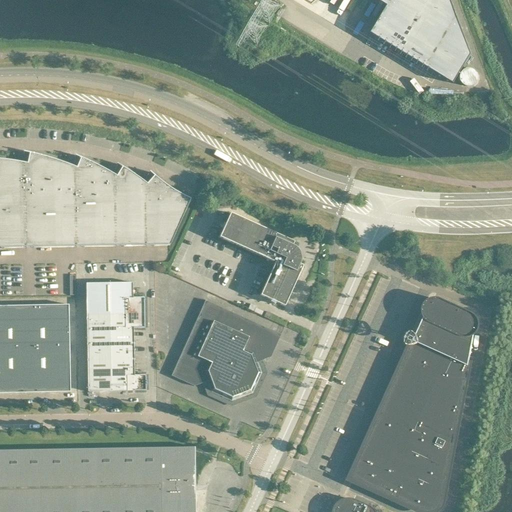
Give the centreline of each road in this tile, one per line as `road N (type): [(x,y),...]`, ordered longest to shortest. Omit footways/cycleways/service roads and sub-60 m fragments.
road 1 (secondary): [(395,193),(310,172),(169,102),(118,86),(0,77)]
road 2 (secondary): [(0,101),(88,105),(161,125),(299,198),(382,221)]
road 3 (unclassified): [(270,465),(176,420),(0,420)]
road 4 (unclassified): [(270,465),(382,221)]
road 5 (secondary): [(382,221),(436,230),(511,228)]
